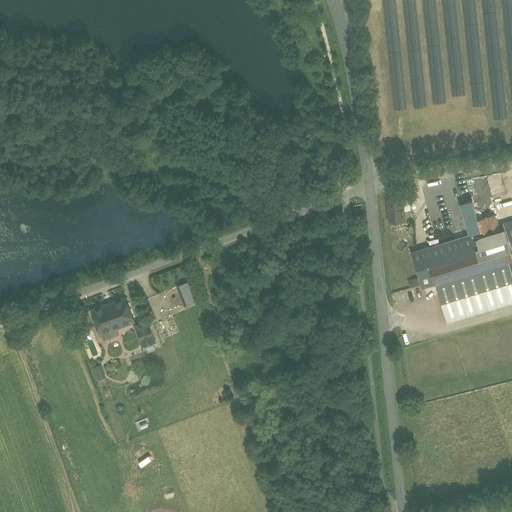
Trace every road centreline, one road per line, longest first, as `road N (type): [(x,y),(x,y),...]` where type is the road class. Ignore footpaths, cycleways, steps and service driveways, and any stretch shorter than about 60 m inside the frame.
road 1 (residential): [(0,324),(371,185)]
road 2 (residential): [(407,511),(371,185)]
road 3 (track): [(285,217),(183,168),(0,163)]
road 4 (residential): [(371,185),(336,0)]
road 5 (residential): [(511,164),(371,185)]
